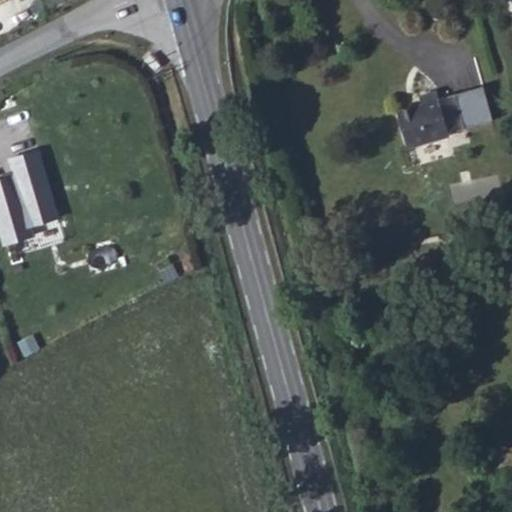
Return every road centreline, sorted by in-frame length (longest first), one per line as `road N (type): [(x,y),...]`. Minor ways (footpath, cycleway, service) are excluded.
road 1 (secondary): [(181,0),(322,511)]
road 2 (unclassified): [(0,64),(130,0)]
